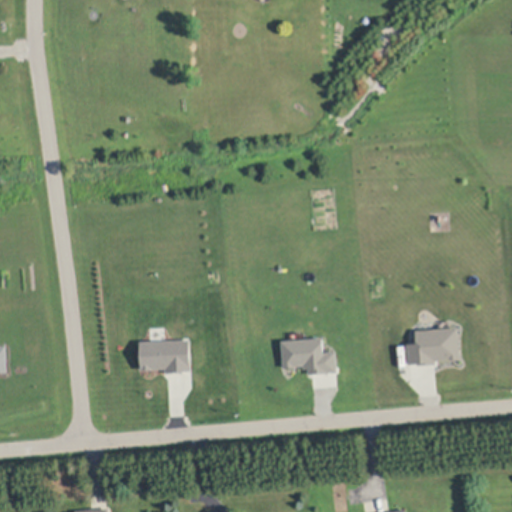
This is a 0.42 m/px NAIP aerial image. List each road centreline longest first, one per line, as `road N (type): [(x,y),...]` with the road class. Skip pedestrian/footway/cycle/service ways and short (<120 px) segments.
road 1 (residential): [(0,447),(511,404)]
road 2 (residential): [(84,440),(35,0)]
